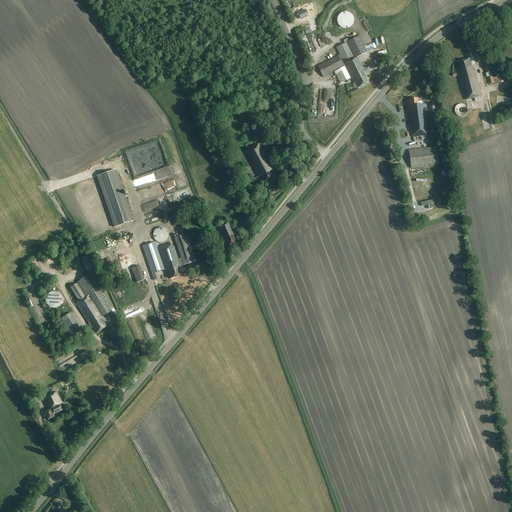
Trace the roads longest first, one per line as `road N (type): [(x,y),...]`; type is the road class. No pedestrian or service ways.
road 1 (tertiary): [(31,511),(328,156)]
road 2 (tertiary): [(328,156),(427,45),(508,0)]
road 3 (unclassified): [(328,156),(303,135),(302,69),(273,0)]
